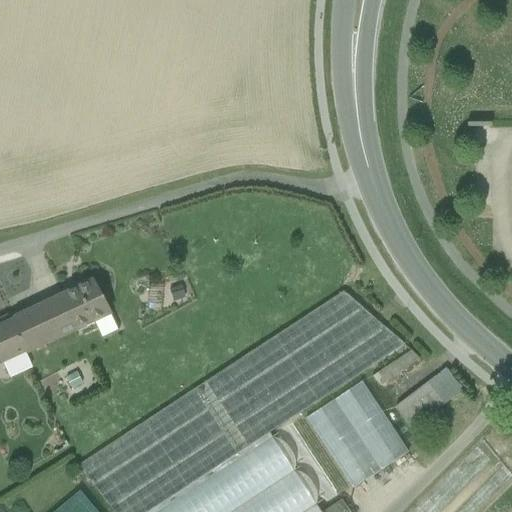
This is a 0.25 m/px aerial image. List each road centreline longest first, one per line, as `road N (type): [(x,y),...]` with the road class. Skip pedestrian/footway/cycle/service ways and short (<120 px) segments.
road 1 (track): [(369,179),(318,192),(259,181),(219,185),(0,250)]
road 2 (tertiary): [(511,371),(428,290),(394,238),(369,179),(353,104)]
road 3 (track): [(511,386),(393,511)]
